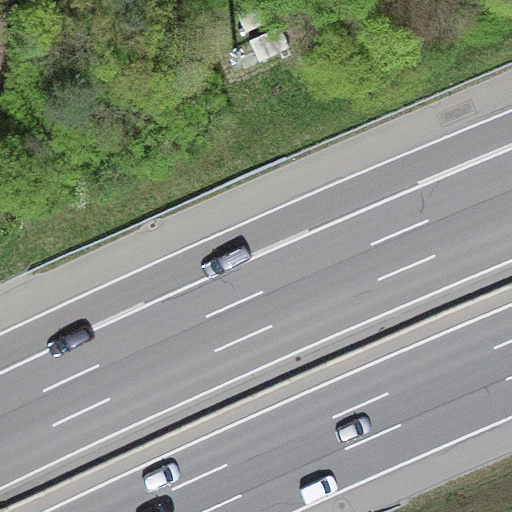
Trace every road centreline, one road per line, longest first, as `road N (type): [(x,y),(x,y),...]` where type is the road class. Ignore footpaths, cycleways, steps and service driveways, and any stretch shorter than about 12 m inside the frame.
road 1 (motorway): [(435,235),(0,431)]
road 2 (motorway): [(165,511),(511,359)]
